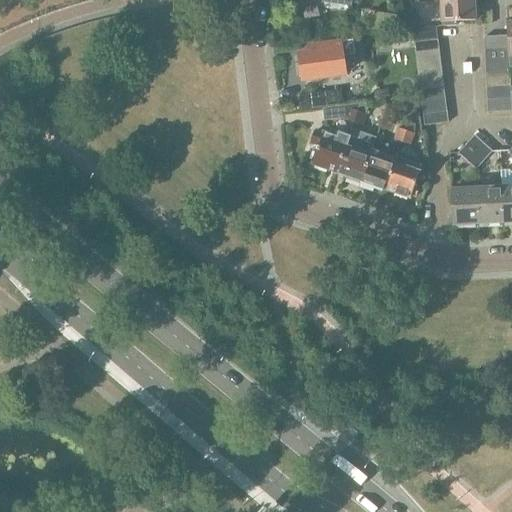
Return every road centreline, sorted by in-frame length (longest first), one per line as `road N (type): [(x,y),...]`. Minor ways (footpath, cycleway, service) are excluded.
road 1 (secondary): [(386,511),(0,192)]
road 2 (residential): [(511,264),(431,257),(270,194),(250,0)]
road 3 (secondary): [(0,252),(307,511)]
